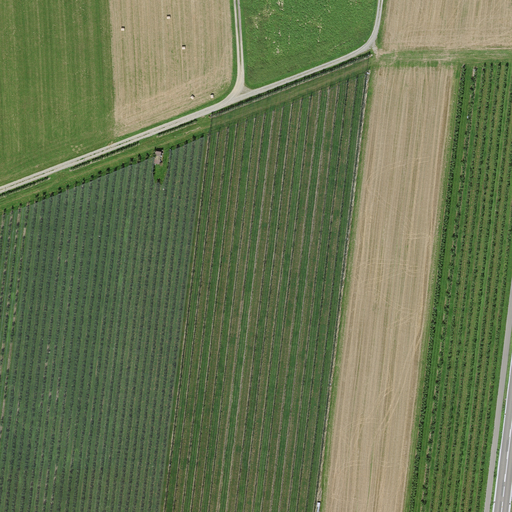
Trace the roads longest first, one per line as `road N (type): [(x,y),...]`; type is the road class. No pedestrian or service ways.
road 1 (track): [(0,205),(380,59),(511,55)]
road 2 (track): [(0,190),(365,49),(381,0)]
